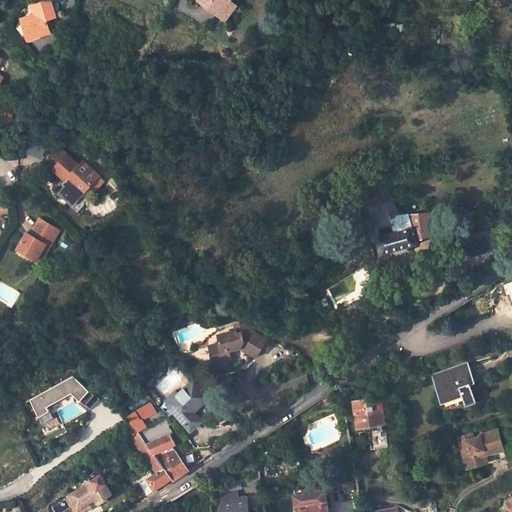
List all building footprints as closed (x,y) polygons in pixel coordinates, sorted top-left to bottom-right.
[(51,28),(48,18),(57,15),(51,0),(46,0),(33,5),(37,16),(24,20),(30,38),(50,32),(51,28)] [(226,20),(236,7),(228,2),(229,0),(199,0),(199,1),(226,20)] [(407,22),(383,23),(384,31),(407,29),(407,22)] [(5,106),(0,115),(0,119),(10,125),(16,112),(5,106)] [(27,154),(41,159),(44,151),(30,145),(27,154)] [(59,164),(68,154),(63,149),(54,160),(59,164)] [(83,162),(80,165),(68,154),(59,164),(53,170),(69,185),(74,179),(87,190),(99,176),(83,162)] [(69,185),(81,196),(87,190),(74,179),(69,185)] [(430,210),(397,213),(390,191),(362,199),(374,243),(381,241),(386,253),(418,243),(417,238),(431,234),(430,210)] [(0,200),(1,211),(12,209),(11,198),(0,199),(0,200)] [(41,215),(31,232),(34,234),(44,216),(41,215)] [(50,243),(60,226),(44,216),(34,234),(31,232),(28,230),(19,246),(37,256),(45,240),(50,243)] [(42,258),(50,243),(45,240),(37,256),(42,258)] [(241,345),(257,354),(267,338),(252,329),(250,320),(235,324),(236,329),(219,334),(221,341),(210,345),(215,362),(222,365),(229,363),(232,357),(230,348),(241,345)] [(477,381),(470,361),(465,363),(472,383),(477,381)] [(465,393),(475,390),(472,383),(465,363),(435,373),(445,400),(465,393)] [(32,399),(45,423),(55,417),(49,406),(74,393),(92,409),(101,399),(75,375),(32,399)] [(193,412),(209,397),(195,381),(169,404),(191,429),(201,421),(193,412)] [(465,393),(468,403),(478,400),(475,390),(465,393)] [(354,402),(358,426),(381,422),(377,398),(354,402)] [(134,425),(151,413),(145,405),(128,417),(134,425)] [(142,436),(146,442),(147,443),(159,438),(155,430),(142,436)] [(472,440),(457,445),(462,460),(466,459),(469,469),(485,463),(484,456),(501,451),(495,431),(477,436),(477,439),(472,440)] [(154,452),(174,442),(169,433),(159,438),(147,443),(153,451),(154,452)] [(456,440),(457,445),(472,440),(470,435),(456,440)] [(153,451),(147,443),(146,442),(137,448),(144,457),(153,451)] [(156,455),(173,477),(174,479),(189,469),(175,450),(156,455)] [(156,455),(154,452),(153,451),(144,457),(155,472),(141,481),(147,492),(173,477),(156,455)] [(84,465),(91,474),(97,469),(90,460),(84,465)] [(102,498),(97,489),(104,485),(99,477),(71,493),(79,507),(88,502),(90,506),(91,508),(104,501),(102,498)] [(109,494),(104,485),(97,489),(102,498),(109,494)] [(329,511),(327,489),(296,493),(297,511),(329,511)] [(249,511),(248,497),(237,499),(235,490),(222,492),(224,511),(249,511)] [(79,507),(71,493),(67,496),(75,511),(79,511),(90,506),(88,502),(79,507)] [(435,498),(427,500),(429,510),(437,509),(435,498)]
